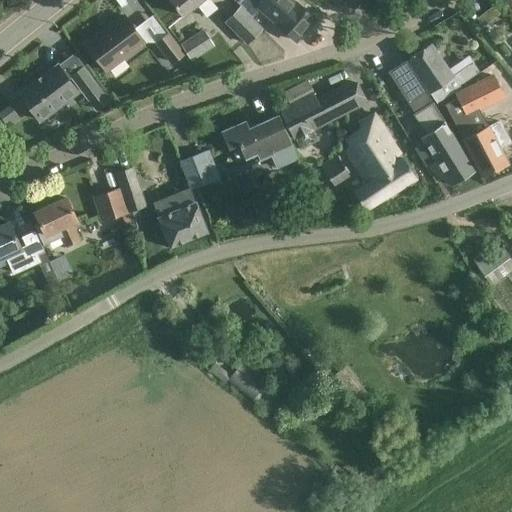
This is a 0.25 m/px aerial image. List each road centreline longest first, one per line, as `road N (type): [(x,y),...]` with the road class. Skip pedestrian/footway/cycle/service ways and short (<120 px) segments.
road 1 (unclassified): [(0,365),(196,259),(388,225),(511,181)]
road 2 (residential): [(0,168),(18,172),(188,100),(380,40),(450,0)]
